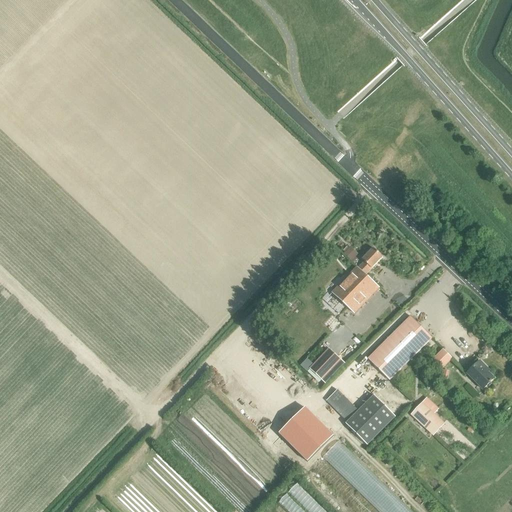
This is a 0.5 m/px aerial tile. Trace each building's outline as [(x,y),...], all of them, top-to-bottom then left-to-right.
[(349,247),(344,253),(350,259),(356,253),(349,247)] [(459,251),(464,256),(467,253),(462,248),(459,251)] [(364,262),(358,269),(365,276),(383,258),(373,249),(362,260),(364,262)] [(358,269),(357,268),(332,294),(354,314),(379,288),(365,276),(358,269)] [(368,359),(389,381),(431,339),(428,335),(410,317),(368,359)] [(309,370),(322,381),(341,360),(329,349),(313,365),(309,370)] [(430,363),(439,372),(452,359),(443,350),(430,363)] [(467,374),(483,390),(490,383),(491,383),(492,382),(491,382),(494,379),(485,369),(486,368),(480,361),(467,374)] [(338,390),(327,401),(348,423),(359,411),(338,390)] [(374,396),(359,411),(348,423),(346,425),(367,446),(396,418),(374,396)] [(422,405),(413,416),(433,435),(443,424),(433,415),(437,410),(427,400),(422,405)]
